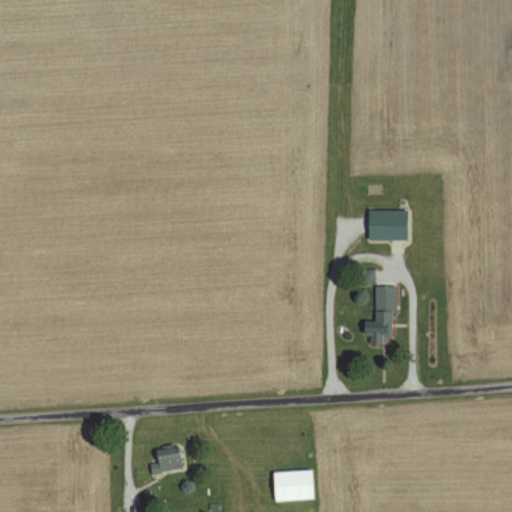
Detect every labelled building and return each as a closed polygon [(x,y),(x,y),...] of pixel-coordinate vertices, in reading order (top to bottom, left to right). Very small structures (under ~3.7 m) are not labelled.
[(405,240),(406,211),(367,210),(366,239),(405,240)] [(364,284),(376,283),(376,270),(363,271),(364,284)] [(375,286),(374,324),(363,323),(363,333),(370,333),(370,344),(384,345),(385,335),(393,335),(395,287),(375,286)] [(156,464),(150,465),(152,474),(182,468),(178,451),(155,456),(156,464)] [(316,501),(316,471),(271,472),(272,502),(316,501)]
